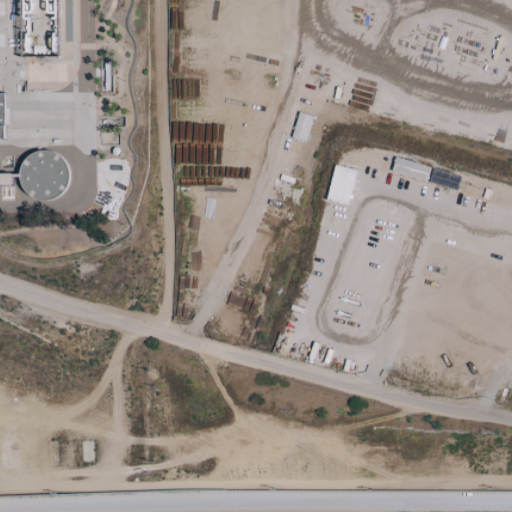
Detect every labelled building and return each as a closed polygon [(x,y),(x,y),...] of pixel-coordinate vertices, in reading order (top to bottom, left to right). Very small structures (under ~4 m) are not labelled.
[(306,141),(311,115),(297,112),(292,138),(306,141)] [(21,198),(67,196),(65,152),(20,154),(21,198)] [(430,165),(394,158),(392,172),(427,179),(430,165)] [(346,205),(357,170),(335,164),(325,199),(346,205)] [(429,182),(457,191),(461,176),(433,168),(429,182)] [(0,173),(0,185),(12,185),(12,173),(0,173)]
